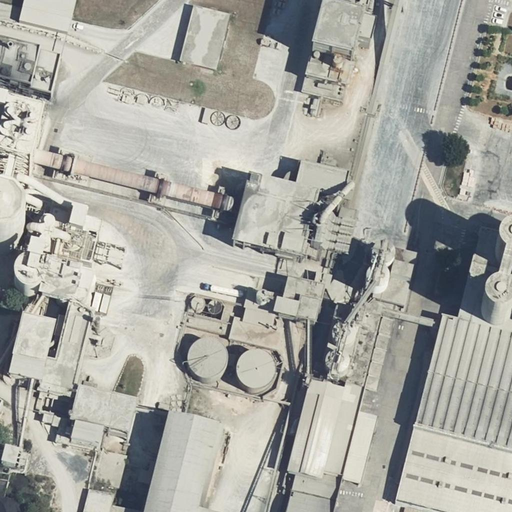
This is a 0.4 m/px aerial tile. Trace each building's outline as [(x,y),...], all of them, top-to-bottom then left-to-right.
[(69,35),(76,0),(25,0),(20,24),(69,35)] [(232,23),(198,15),(185,69),(220,76),(232,23)] [(357,55),(366,20),(348,16),(345,31),(322,25),(300,124),(339,132),(351,82),(364,86),(371,58),(357,55)] [(0,86),(53,100),(62,62),(0,46),(0,86)] [(13,119),(15,92),(0,87),(0,132),(13,136),(13,119)] [(60,104),(15,92),(13,119),(13,136),(15,137),(12,150),(11,177),(11,207),(32,214),(34,205),(238,261),(229,290),(298,309),(304,289),(333,297),(344,255),(317,248),(318,243),(248,222),(245,231),(41,175),(60,104)] [(0,196),(0,204),(11,207),(11,177),(12,150),(11,155),(4,154),(3,161),(9,163),(0,196)] [(240,216),(243,201),(76,165),(73,179),(240,216)] [(25,260),(25,256),(8,235),(2,233),(0,233),(0,282),(3,283),(10,280),(16,276),(21,271),(23,266),(25,260)] [(8,235),(25,256),(24,251),(22,246),(17,239),(11,236),(8,235)] [(49,237),(40,271),(38,278),(24,330),(39,334),(15,422),(36,428),(32,445),(57,453),(55,470),(81,477),(75,500),(124,511),(143,511),(151,473),(160,475),(151,511),(199,511),(206,487),(216,490),(211,511),(265,511),(271,491),(280,449),(255,443),(249,467),(202,455),(72,419),(104,309),(130,317),(132,310),(186,325),(173,389),(178,401),(284,429),(311,333),(137,287),(143,264),(49,237)] [(511,511),(511,245),(481,237),(451,349),(439,346),(396,511),(511,511)] [(367,282),(362,280),(342,354),(321,349),(284,495),(279,511),(337,511),(385,329),(401,333),(417,280),(389,274),(385,286),(381,285),(383,291),(382,295),(379,301),(374,303),(367,302),(363,299),(361,296),(360,292),(361,287),(363,284),(367,282)] [(383,291),(381,285),(377,281),(374,280),(370,280),(367,282),(363,284),(361,287),(360,292),(361,296),(363,299),(367,302),(374,303),(379,301),(382,295),(383,291)] [(209,431),(202,455),(249,467),(255,443),(209,431)] [(2,464),(23,470),(26,455),(6,450),(2,464)] [(199,511),(279,511),(284,495),(271,491),(265,511),(211,511),(216,490),(206,487),(199,511)]
